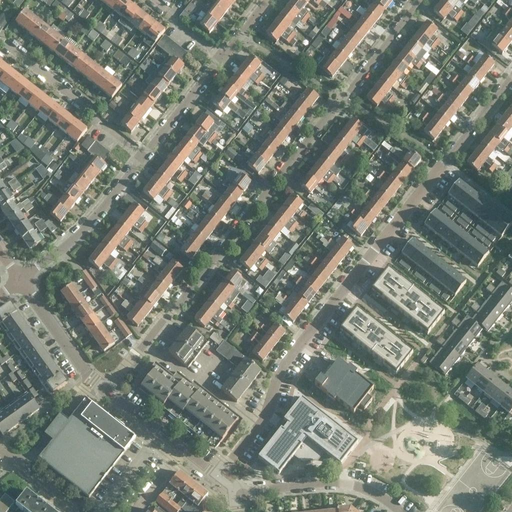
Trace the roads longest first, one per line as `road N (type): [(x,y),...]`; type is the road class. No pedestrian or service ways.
road 1 (residential): [(105,392),(423,0)]
road 2 (residential): [(217,476),(266,413),(278,373),(511,79)]
road 3 (residential): [(143,159),(0,43)]
road 4 (residential): [(21,278),(91,222),(143,159)]
road 5 (residential): [(398,511),(377,495),(334,482),(242,495)]
road 6 (residential): [(105,392),(21,278)]
road 7 (residential): [(143,159),(222,59)]
